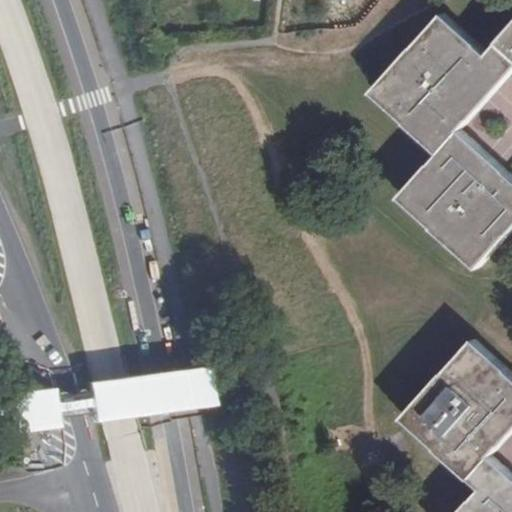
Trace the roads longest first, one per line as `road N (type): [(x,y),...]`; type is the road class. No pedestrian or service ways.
road 1 (primary): [(185,511),(131,237),(61,0)]
road 2 (primary): [(0,219),(94,482)]
